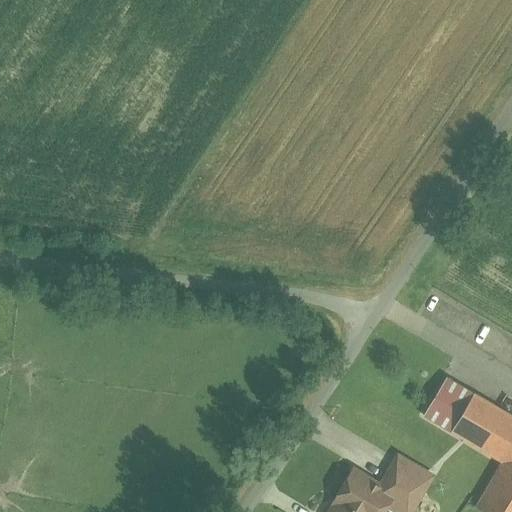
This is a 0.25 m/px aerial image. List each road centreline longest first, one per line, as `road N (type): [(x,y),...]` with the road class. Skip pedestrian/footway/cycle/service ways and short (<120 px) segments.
road 1 (unclassified): [(0,262),(318,295),(372,318)]
road 2 (unclassified): [(372,318),(511,111)]
road 3 (unclassified): [(372,318),(241,511)]
